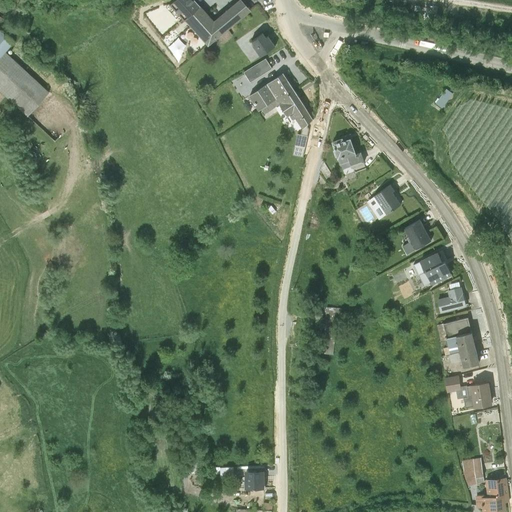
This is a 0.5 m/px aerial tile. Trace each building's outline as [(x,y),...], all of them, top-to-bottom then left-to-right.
[(198,36),(214,22),(193,0),(171,0),(163,8),(172,17),(175,14),(182,20),(183,19),(198,36)] [(239,0),(214,22),(198,36),(207,45),(217,37),(227,29),(249,10),(239,0)] [(0,92),(27,117),(48,93),(5,52),(17,36),(5,25),(7,23),(0,18),(0,92)] [(227,29),(217,37),(223,44),(232,36),(227,29)] [(262,33),(250,42),(261,56),(275,47),(268,37),(268,36),(265,38),(262,33)] [(265,59),(244,73),(250,83),(272,69),(265,59)] [(283,73),(249,95),(258,111),(261,109),(264,114),(279,104),(287,116),(290,115),(293,119),(295,118),(303,129),(312,120),(305,108),(283,73)] [(437,98),(434,102),(442,108),(452,93),(446,89),(438,99),(437,98)] [(295,153),(305,154),(308,133),(298,132),(295,153)] [(342,138),(333,141),(336,150),(334,150),(336,156),(338,156),(342,168),(351,165),(351,167),(364,162),(360,152),(356,154),(350,139),(350,138),(343,141),(342,138)] [(322,161),(320,169),(327,180),(333,176),(323,161),(322,161)] [(379,203),(372,208),(379,219),(401,204),(392,192),(394,191),(390,185),(374,195),(379,203)] [(379,203),(374,195),(367,200),(372,208),(379,203)] [(271,205),(267,208),(272,214),(276,211),(271,205)] [(411,241),(416,249),(431,241),(419,220),(404,228),(409,236),(406,237),(409,242),(411,241)] [(411,241),(409,242),(402,246),(407,254),(416,249),(411,241)] [(425,271),(431,282),(431,283),(451,275),(444,261),(442,263),(437,253),(413,264),(418,275),(419,274),(425,271)] [(425,271),(419,274),(424,285),(431,282),(425,271)] [(450,290),(460,288),(458,282),(449,285),(450,290)] [(460,288),(450,290),(447,291),(449,296),(437,299),(440,312),(465,306),(461,288),(460,288)] [(327,306),(323,352),(333,353),(337,313),(341,313),(342,307),(327,306)] [(449,354),(475,348),(468,318),(436,325),(441,341),(447,340),(448,346),(443,348),(445,355),(449,354)] [(475,348),(449,354),(451,363),(461,360),(463,367),(479,363),(475,348)] [(458,375),(444,377),(447,392),(456,391),(457,399),(463,398),(465,408),(490,404),(487,383),(460,387),(458,375)] [(485,511),(504,509),(505,509),(504,502),(508,501),(506,479),(484,481),(480,458),(462,461),(464,471),(463,471),(468,486),(477,484),(485,482),(487,494),(475,495),(476,507),(482,507),(482,511),(485,511)] [(219,467),(219,475),(219,476),(232,475),(232,467),(219,467)] [(246,471),(246,489),(264,488),(262,488),(262,483),(263,483),(263,476),(263,474),(255,474),(255,471),(246,471)] [(33,502),(45,499),(42,488),(31,490),(33,502)]
